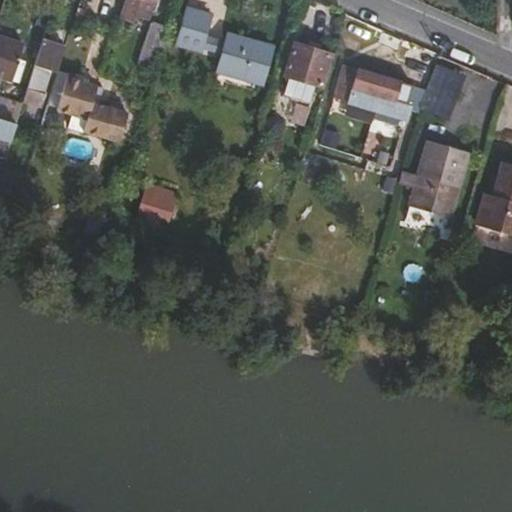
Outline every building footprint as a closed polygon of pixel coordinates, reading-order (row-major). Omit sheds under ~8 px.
[(257,71),(267,35),(250,31),(258,0),(226,0),(220,23),(208,19),(198,56),(257,71)] [(148,46),(158,17),(143,12),(133,41),(148,46)] [(0,68),(4,70),(15,34),(0,29),(0,68)] [(313,77),(323,45),(286,33),(276,66),(313,77)] [(38,69),(42,59),(26,54),(16,87),(28,91),(30,86),(33,86),(38,69)] [(133,78),(139,61),(124,56),(118,74),(133,78)] [(447,92),(455,63),(428,56),(419,83),(447,92)] [(49,62),(42,59),(38,69),(47,71),(49,62)] [(399,94),(404,76),(350,60),(341,94),(368,102),(373,86),(399,94)] [(82,93),(87,77),(73,72),(74,67),(59,62),(46,98),(76,108),(72,120),(93,128),(103,100),(82,93)] [(444,107),(447,92),(419,83),(415,98),(444,107)] [(441,207),(459,143),(418,133),(408,167),(405,181),(402,196),(441,207)] [(511,158),(494,154),(483,186),(475,184),(466,212),(510,227),(511,219),(511,158)] [(405,181),(408,167),(394,163),(390,176),(405,181)] [(158,218),(166,194),(136,185),(127,209),(158,218)]
